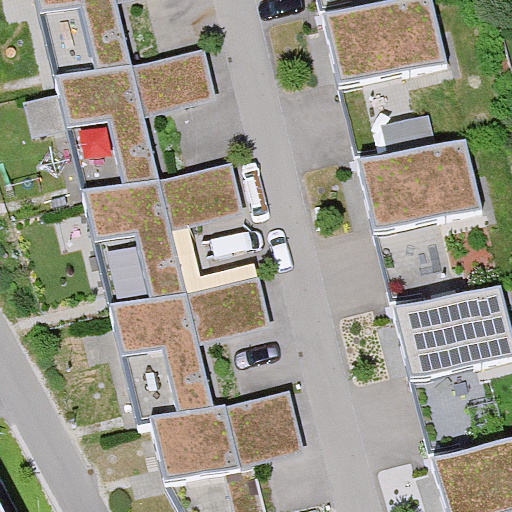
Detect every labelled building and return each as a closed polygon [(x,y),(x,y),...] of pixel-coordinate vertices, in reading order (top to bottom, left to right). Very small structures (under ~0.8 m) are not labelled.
[(33,0),(39,23),(53,86),(130,68),(123,35),(114,0),(33,0)] [(311,0),(315,13),(351,5),(354,15),(387,7),(385,0),(311,0)] [(334,90),(349,153),(385,145),(388,155),(422,147),(404,73),(446,63),(430,0),(414,0),(387,7),(354,15),(318,24),(323,44),(334,90)] [(139,106),(140,111),(211,94),(201,51),(130,68),(139,106)] [(130,68),(53,86),(64,133),(79,196),(156,178),(148,146),(140,111),(139,106),(130,68)] [(368,230),(384,293),(420,284),(422,295),(456,287),(438,213),(480,203),(464,136),(422,147),(388,155),(352,164),(357,184),(368,230)] [(165,217),(166,222),(236,205),(226,162),(156,179),(165,217)] [(156,179),(79,197),(90,244),(105,308),(182,290),(174,257),(166,222),(165,217),(156,179)] [(191,328),(192,333),(262,316),(252,273),(182,290),(191,328)] [(409,377),(511,361),(511,307),(508,283),(397,299),(409,377)] [(182,290),(105,308),(116,355),(131,418),(207,400),(200,368),(192,333),(191,328),(182,290)] [(216,438),(217,443),(288,426),(278,383),(207,400),(216,438)] [(511,511),(511,438),(435,460),(449,511),(511,511)]
